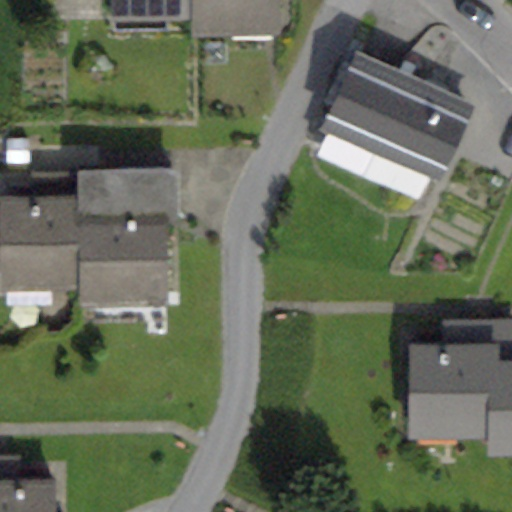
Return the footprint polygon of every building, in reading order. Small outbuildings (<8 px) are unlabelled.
[(196,0),(197,7),(197,24),(231,24),(231,13),(274,13),(278,12),(278,0),(196,0)] [(231,24),(274,23),(274,13),(231,13),(231,24)] [(419,193),(432,167),(435,168),(465,103),(362,54),(331,120),(375,140),(363,167),(419,193)] [(319,146),(363,167),(375,140),(331,120),(319,146)] [(84,168),(84,173),(84,293),(119,294),(119,283),(162,283),(166,283),(166,213),(173,213),(173,168),(84,168)] [(83,293),(84,293),(84,173),(60,173),(60,196),(30,196),(2,196),(3,267),(8,267),(51,266),(51,277),(83,277),(83,293)] [(30,196),(60,196),(60,173),(29,173),(30,196)] [(8,299),(51,298),(51,277),(51,266),(8,267),(8,299)] [(119,294),(162,294),(162,283),(119,283),(119,294)] [(459,427),(493,427),(495,322),(472,322),(471,343),(451,343),(412,343),(412,415),(416,415),(459,416),(459,427)] [(451,343),(471,343),(472,322),(451,322),(451,343)] [(511,322),(495,322),(493,427),(493,444),(511,443),(511,322)] [(416,426),(459,427),(459,416),(416,415),(416,426)] [(0,478),(17,479),(17,459),(0,458),(0,478)] [(0,511),(56,511),(56,479),(17,479),(0,478),(0,511)]
